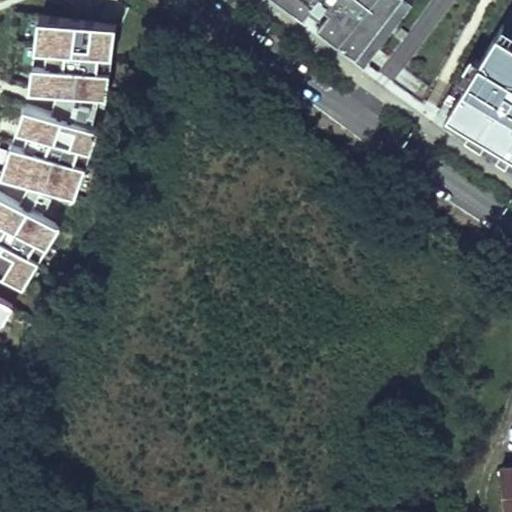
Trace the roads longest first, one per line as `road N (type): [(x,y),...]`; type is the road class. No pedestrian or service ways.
road 1 (residential): [(185,0),(511,228)]
road 2 (unknown): [(511,318),(479,459),(482,511)]
